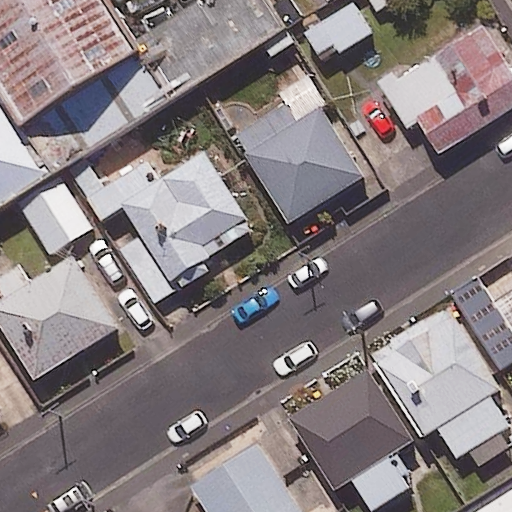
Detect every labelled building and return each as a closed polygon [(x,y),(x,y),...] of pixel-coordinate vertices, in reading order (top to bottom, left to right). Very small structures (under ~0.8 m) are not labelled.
[(114,0),(0,0),(0,75),(36,131),(152,57),(114,0)] [(241,0),(152,57),(36,131),(67,179),(307,24),(291,0),(241,0)] [(376,29),(358,0),(353,0),(307,29),(326,60),(376,29)] [(511,109),(511,58),(488,20),(385,84),(410,125),(423,117),(445,151),(511,109)] [(369,170),(307,68),(277,86),(287,103),(239,132),(290,217),(369,170)] [(0,75),(0,227),(27,210),(68,183),(67,179),(36,131),(0,75)] [(257,222),(208,146),(160,177),(148,157),(104,185),(93,168),(81,177),(106,217),(127,203),(143,227),(121,241),(158,301),(210,268),(202,256),(257,222)] [(95,224),(68,183),(27,210),(54,251),(95,224)] [(122,324),(78,252),(0,298),(0,318),(35,377),(122,324)] [(455,299),(502,371),(511,365),(511,320),(485,279),(455,299)] [(502,371),(455,299),(373,352),(425,432),(439,422),(460,455),(471,447),(481,463),(511,442),(511,433),(510,430),(511,428),(511,413),(504,402),(493,385),(506,376),(502,371)] [(415,437),(372,363),(294,408),(338,484),(354,474),(374,508),(416,483),(395,448),(415,437)] [(306,511),(259,439),(194,481),(214,511),(306,511)]
